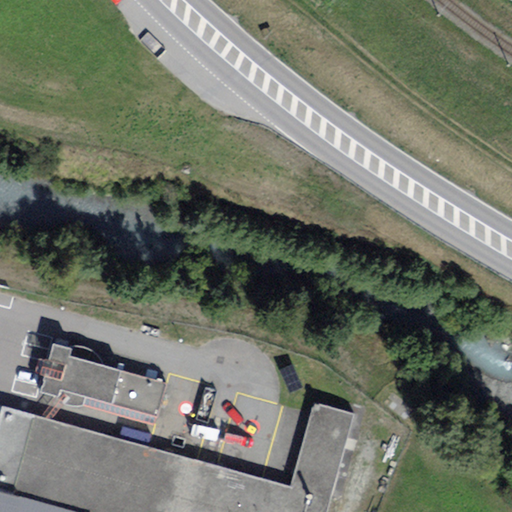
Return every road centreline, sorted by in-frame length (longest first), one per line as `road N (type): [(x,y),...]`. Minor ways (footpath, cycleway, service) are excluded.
road 1 (secondary): [(172,0),(281,98),(511,247)]
road 2 (track): [(511,170),(292,0)]
